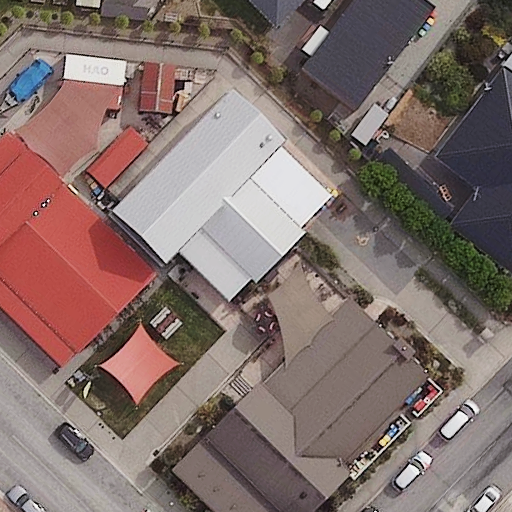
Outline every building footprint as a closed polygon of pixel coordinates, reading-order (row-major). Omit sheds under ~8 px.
[(237,0),(270,34),(305,0),(237,0)] [(422,0),(350,0),(294,78),(355,121),(436,9),(422,0)] [(498,72),(431,160),(478,196),(449,235),(511,282),(511,79),(510,82),(498,72)] [(229,82),(96,226),(152,279),(172,258),(231,313),(346,190),(229,82)] [(2,138),(0,139),(0,328),(56,381),(152,279),(96,226),(2,138)] [(345,304),(173,470),(213,511),(325,511),(439,402),(345,304)]
